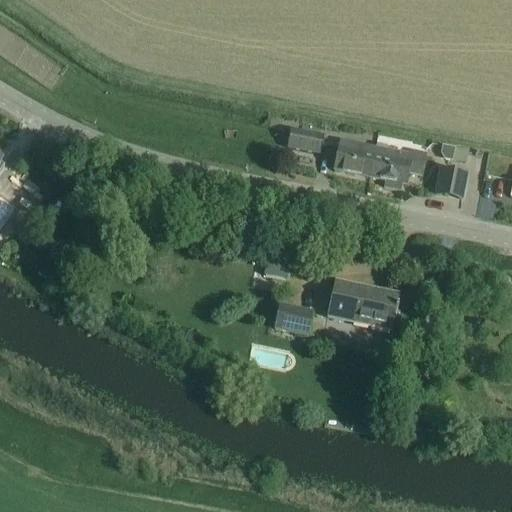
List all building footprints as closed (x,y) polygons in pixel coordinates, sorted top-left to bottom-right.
[(291,131),(288,148),(288,149),(319,155),(322,137),(291,131)] [(341,141),(334,174),(369,181),(376,149),(341,141)] [(376,149),(369,181),(370,181),(387,185),(386,190),(401,194),(402,188),(406,189),(409,176),(421,178),(426,154),(422,153),(410,150),(408,156),(387,151),(387,147),(378,145),(376,149)] [(453,154),(452,163),(466,165),(468,153),(454,151),(453,154)] [(441,173),(436,196),(461,201),(466,178),(441,173)] [(291,258),(268,253),(264,276),(285,281),(289,266),(297,267),(299,255),(291,253),(291,258)] [(44,262),(37,275),(39,276),(49,281),(56,269),(46,263),(44,262)] [(335,282),(327,319),(371,328),(390,332),(398,296),(378,291),(335,282)] [(306,338),(311,316),(312,313),(279,306),(274,331),(306,338)] [(181,328),(173,342),(187,350),(195,336),(181,328)]
